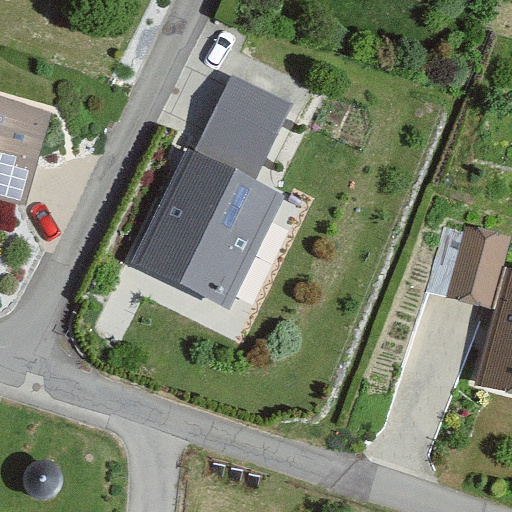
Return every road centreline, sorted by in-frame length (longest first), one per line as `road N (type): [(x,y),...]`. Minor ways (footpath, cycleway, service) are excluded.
road 1 (residential): [(17,369),(195,0)]
road 2 (residential): [(148,409),(471,511)]
road 3 (residential): [(17,369),(148,409)]
